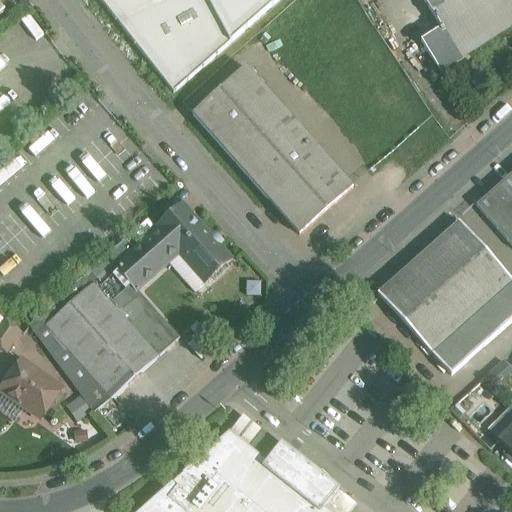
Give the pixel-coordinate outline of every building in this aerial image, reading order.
[(98,0),(174,95),(280,0),(98,0)] [(511,0),(423,0),(443,31),(422,44),(442,75),(511,30),(511,0)] [(354,192),(247,70),(194,116),(301,239),(354,192)] [(511,175),(477,207),(511,247),(511,175)] [(183,206),(161,225),(170,235),(192,215),(183,206)] [(232,261),(192,215),(170,235),(180,246),(174,251),(175,252),(205,285),(232,261)] [(511,283),(459,223),(378,295),(432,355),(511,283)] [(161,225),(157,230),(134,251),(115,268),(137,293),(171,262),(168,258),(175,252),(174,251),(180,246),(170,235),(161,225)] [(126,241),(106,259),(115,268),(134,251),(126,241)] [(106,259),(39,319),(47,328),(46,328),(112,401),(158,360),(157,359),(179,341),(137,293),(115,268),(106,259)] [(511,283),(432,355),(452,378),(511,324),(511,283)] [(112,401),(46,328),(47,328),(39,319),(30,327),(95,415),(112,401)] [(21,334),(3,322),(0,326),(0,350),(7,355),(21,334)] [(490,374),(500,386),(507,380),(511,385),(511,369),(505,362),(490,374)] [(61,391),(22,364),(1,393),(40,420),(50,406),(56,408),(62,398),(59,394),(61,391)] [(511,429),(499,443),(511,456),(511,429)] [(267,462),(229,432),(140,511),(328,511),(325,509),(339,491),(281,445),(267,462)]
